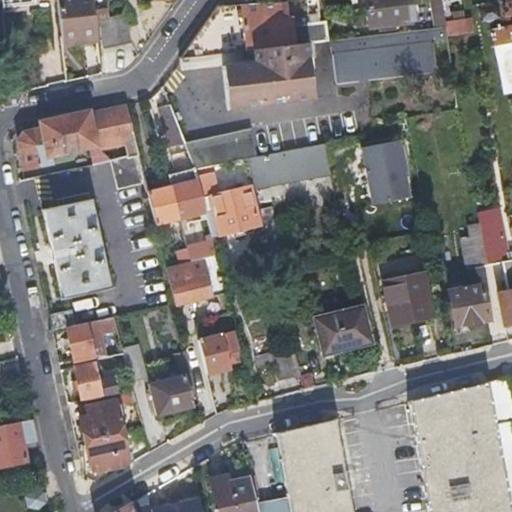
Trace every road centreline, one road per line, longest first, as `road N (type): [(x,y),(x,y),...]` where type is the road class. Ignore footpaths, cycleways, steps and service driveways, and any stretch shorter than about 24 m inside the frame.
road 1 (residential): [(68,511),(250,409),(511,353)]
road 2 (residential): [(67,511),(0,189)]
road 3 (residential): [(0,115),(132,85),(205,0)]
